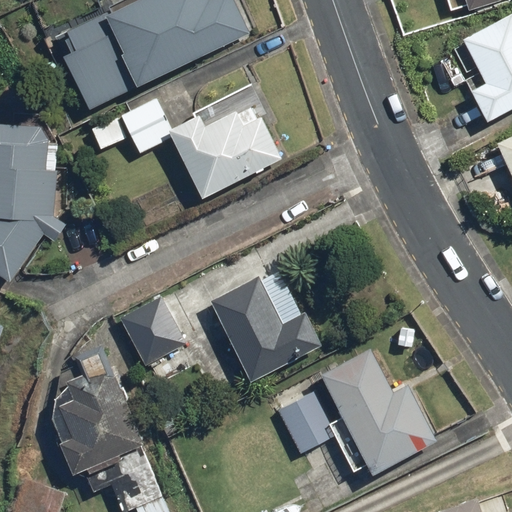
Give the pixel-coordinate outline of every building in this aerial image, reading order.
[(78,0),(40,0),(36,2),(43,22),(81,8),(78,0)] [(118,0),(45,32),(78,106),(248,32),(234,0),(206,0),(201,2),(200,0),(118,0)] [(462,0),(466,9),(497,0),(462,0)] [(508,11),(459,36),(483,82),(467,90),(483,120),(511,105),(511,14),(510,15),(508,11)] [(256,87),(175,128),(159,97),(127,113),(145,150),(177,134),(209,196),(284,158),(268,125),(274,122),(256,87)] [(0,270),(13,281),(48,232),(61,239),(71,222),(58,212),(62,140),(53,140),(53,121),(0,118),(0,270)] [(511,132),(495,140),(511,178),(511,132)] [(262,273),(216,295),(255,377),(327,342),(311,309),(286,322),(262,273)] [(187,341),(162,292),(120,313),(145,362),(187,341)] [(149,440),(105,342),(81,353),(90,373),(70,382),(77,397),(65,403),(79,434),(66,440),(88,490),(111,479),(125,511),(129,511),(139,508),(140,511),(172,511),(164,492),(159,494),(137,446),(149,440)] [(332,417),(316,389),(281,408),(306,454),(339,435),(357,469),(374,459),(381,472),(442,438),(410,380),(396,388),(373,347),(326,373),(346,409),(332,417)] [(60,511),(67,490),(26,477),(15,511),(60,511)] [(485,511),(480,495),(431,511),(485,511)]
